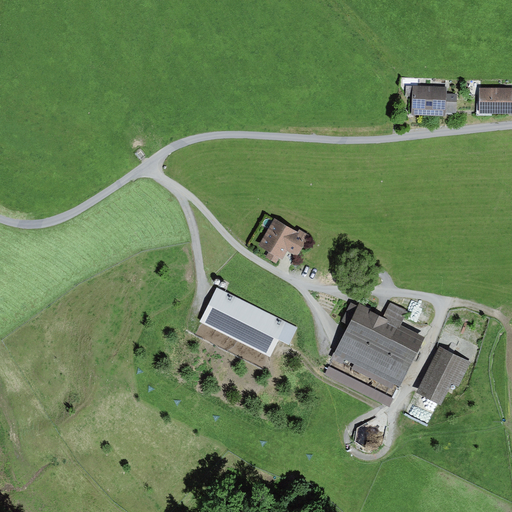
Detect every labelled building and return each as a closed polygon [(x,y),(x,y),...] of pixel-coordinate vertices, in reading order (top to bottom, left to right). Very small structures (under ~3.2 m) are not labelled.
[(445,86),(411,85),(410,115),(441,116),(441,111),(455,112),(456,96),(444,96),(445,86)] [(511,90),(476,91),(476,115),(511,114),(511,90)] [(275,219),(258,247),(279,260),(284,250),(295,257),(307,238),(275,219)] [(216,287),(198,322),(270,357),(279,339),(290,345),(299,328),(216,287)] [(359,306),(334,355),(399,387),(423,338),(399,326),(406,313),(390,305),(384,318),(359,306)] [(440,347),(417,394),(439,405),(450,381),(460,385),(471,362),(440,347)] [(361,422),(357,439),(379,445),(381,436),(376,435),(379,426),(361,422)]
